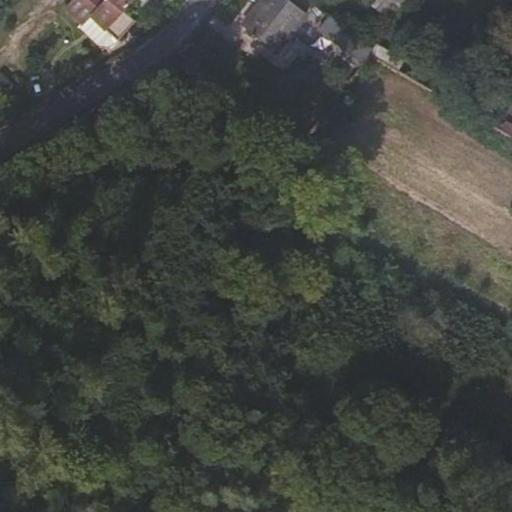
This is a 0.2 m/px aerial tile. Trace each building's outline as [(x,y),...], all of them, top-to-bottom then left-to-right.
[(123,15),(106,2),(107,0),(75,0),(65,11),(82,27),(91,19),(118,44),(135,26),(123,15)] [(123,15),(134,0),(107,0),(106,2),(123,15)] [(276,55),(305,17),(282,0),(264,0),(242,29),(276,55)] [(388,23),(406,0),(377,0),(371,9),(388,23)] [(371,53),(327,19),(317,32),(360,66),(368,57),(397,73),(402,63),(375,47),(371,53)] [(196,78),(183,67),(175,61),(169,65),(167,73),(196,78)] [(208,78),(188,61),(183,67),(196,78),(203,84),(208,78)]
